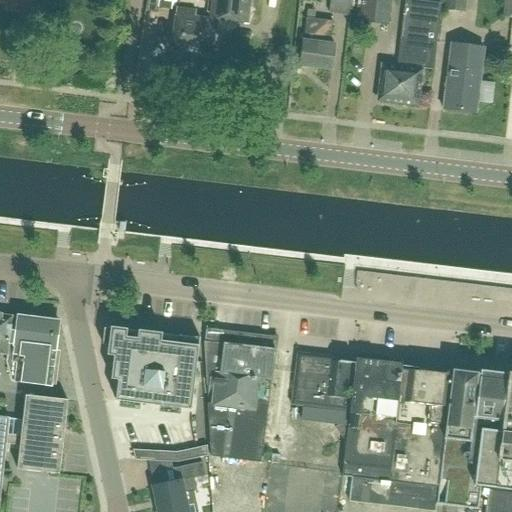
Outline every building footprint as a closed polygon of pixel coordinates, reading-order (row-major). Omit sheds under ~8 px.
[(30,12),(31,0),(0,0),(0,1),(9,3),(8,9),(30,12)] [(219,23),(219,22),(247,26),(250,0),(212,0),(210,21),(209,21),(210,21),(210,22),(219,23)] [(351,16),(353,0),(332,0),(331,14),(351,16)] [(361,0),(358,23),(388,26),(390,0),(361,0)] [(465,0),(444,0),(443,12),(464,14),(465,0)] [(405,1),(400,47),(397,69),(382,67),(378,103),(418,108),(422,71),(434,72),(436,51),(437,47),(436,46),(441,6),(405,1)] [(209,21),(194,19),(195,12),(175,10),(170,51),(214,57),(219,23),(210,22),(210,21),(209,21)] [(300,69),(331,72),(334,47),(330,46),(332,24),(306,21),(300,69)] [(475,115),(477,104),(483,51),(452,47),(444,111),(475,115)] [(0,354),(7,355),(7,361),(13,319),(13,318),(0,316),(0,354)] [(18,319),(13,319),(7,361),(8,361),(9,364),(14,382),(45,386),(53,387),(58,351),(58,350),(52,349),(55,325),(47,324),(47,322),(47,321),(18,317),(18,319)] [(115,404),(191,414),(200,343),(111,331),(108,359),(115,360),(112,383),(118,383),(115,404)] [(207,387),(214,388),(212,405),(208,405),(207,407),(212,458),(263,464),(277,352),(205,343),(207,387)] [(283,366),(278,415),(349,423),(347,439),(417,447),(416,457),(409,456),(406,487),(407,487),(405,500),(436,504),(444,434),(445,434),(452,370),(423,367),(421,382),(415,381),(415,373),(356,367),(355,374),(348,374),(349,359),(293,352),(292,367),(283,366)] [(438,506),(479,511),(482,488),(511,492),(511,375),(510,375),(509,376),(508,376),(508,375),(481,371),(480,376),(479,376),(479,375),(453,371),(438,506)] [(18,470),(50,474),(59,475),(62,452),(64,433),(68,402),(26,397),(21,437),(7,435),(6,445),(20,446),(18,470)] [(0,417),(0,500),(4,469),(6,445),(7,435),(9,419),(0,417)] [(195,449),(197,459),(208,457),(207,447),(195,449)] [(197,459),(195,449),(185,451),(187,461),(197,459)] [(145,462),(146,451),(133,451),(135,461),(145,462)] [(145,462),(155,462),(156,452),(146,451),(145,462)] [(187,461),(185,451),(176,453),(177,463),(187,461)] [(156,452),(155,462),(166,463),(166,453),(156,452)] [(166,453),(166,463),(177,463),(176,453),(166,453)] [(175,472),(178,485),(155,490),(159,511),(188,511),(186,496),(198,494),(196,482),(207,480),(204,466),(175,472)] [(511,511),(511,493),(489,492),(486,511),(511,511)]
